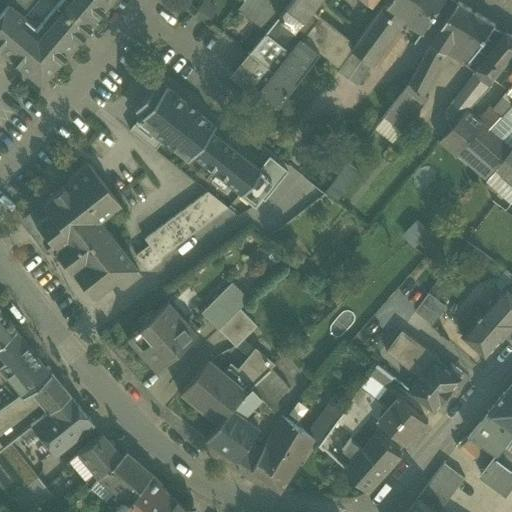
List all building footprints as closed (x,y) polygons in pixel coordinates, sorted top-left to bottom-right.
[(0,0),(0,49),(28,74),(30,72),(38,71),(45,71),(47,72),(49,70),(77,37),(78,38),(94,19),(93,18),(108,0),(0,0)] [(205,0),(203,0),(193,15),(205,24),(217,8),(205,0)] [(240,0),(235,8),(264,31),(275,17),(287,0),(240,0)] [(302,21),(310,10),(317,0),(287,0),(275,17),(292,30),(300,20),(302,21)] [(317,0),(310,10),(318,17),(330,0),(317,0)] [(387,0),(384,4),(404,19),(423,32),(444,0),(387,0)] [(495,24),(458,2),(431,42),(447,52),(467,64),(495,24)] [(404,19),(384,4),(382,3),(353,43),(348,49),(350,51),(370,66),(404,19)] [(292,30),(275,17),(264,31),(229,77),(244,89),(237,98),(249,108),(260,95),(275,106),(317,53),(300,39),(318,17),(310,10),(302,21),(300,20),(292,30)] [(318,17),(300,39),(317,53),(338,68),(350,51),(348,49),(353,43),(318,17)] [(511,34),(507,32),(475,72),(492,84),(494,78),(511,54),(511,34)] [(431,42),(409,83),(425,95),(447,52),(431,42)] [(370,66),(350,51),(338,68),(336,70),(356,85),(370,66)] [(425,95),(409,83),(383,116),(403,131),(429,98),(425,95)] [(239,193),(240,194),(259,170),(258,169),(209,129),(214,124),(164,84),(159,90),(152,84),(133,108),(140,114),(135,119),(136,120),(138,121),(140,119),(152,128),(150,131),(161,140),(171,148),(175,143),(187,153),(184,158),(186,159),(190,154),(239,193)] [(154,150),(161,140),(150,131),(152,128),(140,119),(138,121),(136,120),(129,129),(154,150)] [(269,157),(268,157),(258,169),(259,170),(240,194),(239,193),(237,195),(254,209),(261,200),(263,201),(287,172),(269,157)] [(119,203),(86,162),(68,176),(68,182),(42,201),(42,205),(46,210),(33,221),(38,227),(54,247),(51,249),(71,273),(72,272),(89,293),(94,294),(114,279),(119,285),(122,285),(139,272),(104,228),(105,213),(119,203)] [(331,188),(340,193),(353,167),(345,163),(331,188)] [(290,182),(305,205),(320,196),(305,173),(290,182)] [(227,208),(206,191),(143,238),(148,244),(134,254),(147,271),(162,260),(160,258),(227,208)] [(51,249),(54,247),(38,227),(33,221),(46,210),(42,205),(42,201),(20,218),(20,222),(44,253),(47,253),(51,249)] [(430,231),(417,218),(401,235),(415,248),(430,231)] [(456,263),(450,272),(458,278),(464,270),(456,263)] [(504,336),(511,326),(511,289),(508,286),(500,279),(488,293),(496,300),(484,314),(498,327),(495,330),(504,336)] [(231,282),(200,312),(217,329),(238,308),(248,299),(231,282)] [(429,293),(415,312),(433,325),(447,307),(429,293)] [(125,338),(155,371),(195,334),(167,302),(136,328),(136,327),(131,331),(132,332),(125,338)] [(486,356),(504,336),(495,330),(498,327),(484,314),(473,305),(457,324),(458,330),(465,336),(464,337),(486,356)] [(238,308),(217,329),(234,347),(256,326),(238,308)] [(0,339),(13,327),(0,311),(0,339)] [(13,327),(0,339),(0,369),(9,381),(20,395),(28,389),(50,371),(13,327)] [(410,392),(434,411),(461,379),(437,361),(439,358),(402,331),(386,352),(419,377),(414,383),(415,385),(410,392)] [(206,359),(178,393),(215,424),(229,407),(269,369),(273,365),(254,348),(230,378),(206,359)] [(377,362),(361,384),(379,396),(394,375),(377,362)] [(229,407),(215,424),(203,439),(234,460),(248,439),(257,427),(242,416),(259,398),(270,409),(290,389),(269,369),(229,407)] [(28,389),(39,403),(46,412),(68,395),(50,371),(28,389)] [(511,383),(486,412),(487,414),(511,430),(511,383)] [(407,445),(428,422),(398,397),(387,409),(361,387),(352,401),(368,413),(368,412),(407,445)] [(0,445),(0,433),(39,403),(28,389),(20,395),(15,399),(0,409),(0,449),(2,448),(0,445)] [(46,412),(30,426),(38,436),(54,456),(93,424),(68,395),(46,412)] [(307,432),(315,438),(321,442),(343,413),(328,402),(307,432)] [(511,436),(511,430),(487,414),(469,436),(498,455),(505,446),(511,436)] [(249,471),(281,491),(315,438),(307,432),(283,417),(263,449),(249,471)] [(26,446),(38,436),(30,426),(18,436),(26,446)] [(88,468),(96,477),(120,455),(100,432),(66,462),(78,476),(88,468)] [(369,491),(402,455),(376,432),(363,447),(352,439),(344,449),(354,457),(344,468),(369,491)] [(460,449),(473,461),(484,449),(471,437),(460,449)] [(256,444),(248,439),(234,460),(242,466),(249,471),(263,449),(256,444)] [(0,486),(10,499),(12,497),(37,477),(9,443),(2,448),(0,449),(0,486)] [(150,473),(124,451),(120,455),(96,477),(90,488),(101,498),(103,496),(107,499),(113,491),(125,501),(125,502),(150,474),(150,473)] [(511,470),(493,457),(479,475),(506,495),(508,492),(511,487),(511,470)] [(443,462),(417,499),(436,511),(440,511),(465,478),(443,462)] [(157,486),(160,483),(150,474),(125,502),(125,501),(116,510),(118,511),(153,511),(168,496),(157,486)] [(37,477),(12,497),(23,511),(28,511),(51,494),(37,477)] [(182,508),(168,496),(153,511),(187,511),(188,507),(182,508)] [(436,511),(417,499),(415,497),(402,511),(436,511)]
